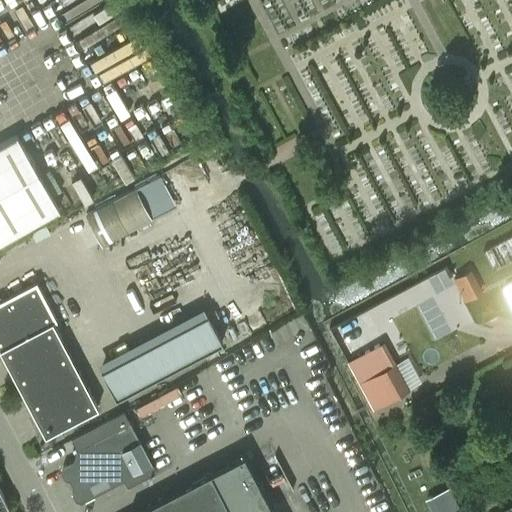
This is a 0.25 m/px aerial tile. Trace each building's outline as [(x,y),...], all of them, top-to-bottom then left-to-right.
[(0,241),(58,208),(16,135),(0,144),(0,241)] [(87,208),(100,241),(178,209),(164,176),(87,208)] [(47,225),(31,233),(35,241),(51,233),(47,225)] [(465,299),(480,292),(468,270),(453,278),(465,299)] [(0,348),(0,349),(45,434),(98,406),(53,321),(57,319),(37,280),(0,299),(0,348)] [(223,341),(207,313),(101,369),(116,397),(223,341)] [(396,361),(359,382),(374,408),(411,388),(396,361)] [(154,471),(123,410),(70,438),(76,449),(72,460),(62,465),(60,471),(64,478),(69,480),(73,487),(71,492),(75,499),(81,501),(123,479),(126,486),(154,471)] [(252,511),(269,503),(243,453),(211,470),(210,469),(162,496),(130,511),(252,511)] [(457,511),(446,489),(428,498),(435,511),(457,511)] [(0,510),(9,506),(0,490),(0,510)] [(273,511),(269,503),(252,511),(273,511)]
